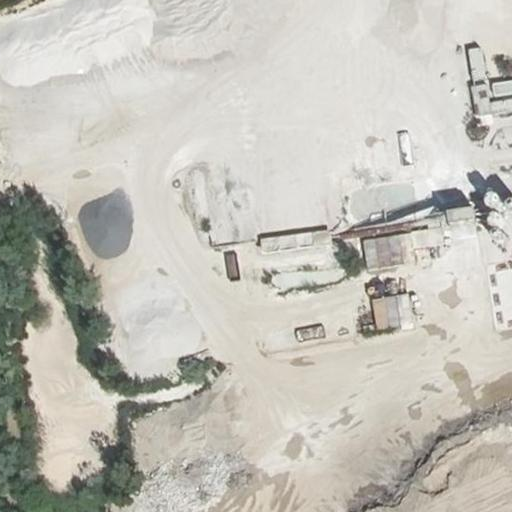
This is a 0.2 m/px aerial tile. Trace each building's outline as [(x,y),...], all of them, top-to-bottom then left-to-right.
[(480,49),(465,52),(472,82),(487,79),(480,49)] [(511,82),(490,85),(493,115),(511,112),(511,82)] [(325,181),(352,175),(350,164),(323,170),(325,181)] [(326,235),(263,242),(264,254),(328,247),(326,235)] [(407,240),(362,239),(361,268),(407,268),(407,240)] [(373,330),(399,327),(396,297),(370,299),(373,330)]
